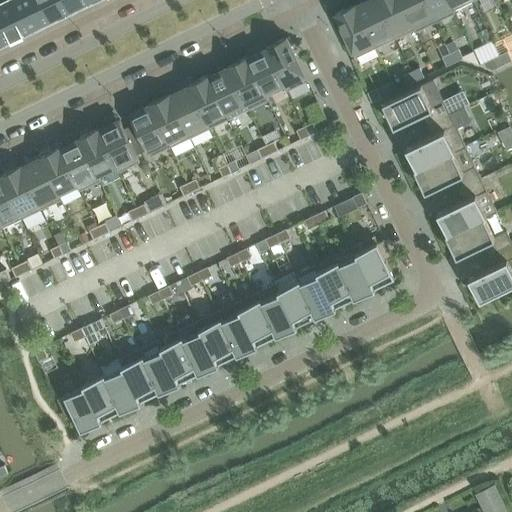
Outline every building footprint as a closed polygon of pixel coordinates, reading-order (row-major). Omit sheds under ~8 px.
[(14,0),(4,0),(0,2),(0,19),(2,23),(10,41),(20,36),(21,36),(30,31),(14,0)] [(38,0),(14,0),(30,31),(50,22),(38,0)] [(62,0),(38,0),(50,22),(69,13),(62,0)] [(87,0),(62,0),(69,13),(89,3),(87,0)] [(383,13),(376,0),(368,0),(357,5),(356,3),(355,3),(364,22),(373,41),(376,48),(395,38),(392,32),(383,13)] [(403,4),(400,0),(376,0),(383,13),(392,32),(395,38),(415,29),(412,23),(403,4)] [(425,0),(400,0),(403,4),(412,23),(415,29),(416,28),(413,22),(432,13),(425,0)] [(449,0),(425,0),(432,13),(450,4),(453,11),(454,10),(451,4),(449,0)] [(449,0),(451,4),(454,10),(473,1),(473,0),(449,0)] [(364,22),(355,3),(335,13),(344,32),(353,51),(356,57),(376,48),(373,41),(364,22)] [(0,19),(0,45),(10,41),(2,23),(0,19)] [(296,55),(287,36),(266,46),(276,65),(277,68),(285,84),(288,90),(308,80),(305,74),(298,58),(296,55)] [(276,65),(266,46),(267,49),(249,57),(248,55),(247,56),(256,75),(265,93),(268,100),(270,99),(267,92),(283,84),(286,91),(288,90),(285,84),(277,68),(276,65)] [(463,57),(459,48),(450,52),(455,62),(463,58),(463,57)] [(474,51),(463,57),(463,58),(464,59),(480,65),(474,51)] [(511,60),(511,59),(508,51),(499,55),(504,64),(511,60)] [(455,62),(450,52),(442,56),(447,66),(455,62)] [(499,55),(491,59),(496,68),(504,64),(499,55)] [(256,75),(247,56),(228,65),(237,84),(246,102),(249,109),(268,100),(265,93),(256,75)] [(237,84),(228,65),(227,65),(228,67),(210,76),(209,74),(208,74),(217,93),(226,112),(229,118),(249,109),(246,102),(237,84)] [(424,76),(420,67),(411,71),(416,81),(424,76)] [(416,81),(411,71),(403,75),(408,85),(416,81)] [(217,93),(208,74),(189,84),(198,103),(207,121),(210,128),(229,118),(226,112),(217,93)] [(198,103),(189,84),(188,84),(189,86),(171,95),(170,92),(169,93),(178,112),(187,130),(191,137),(210,128),(207,121),(198,103)] [(427,124),(450,113),(444,100),(432,106),(421,85),(383,103),(394,127),(421,113),(427,124)] [(381,97),(377,88),(368,92),(372,102),(381,97)] [(178,112),(169,93),(150,102),(159,122),(168,140),(171,147),(191,137),(187,130),(178,112)] [(159,122),(150,102),(149,103),(150,105),(131,115),(147,150),(151,157),(171,147),(168,140),(159,122)] [(432,135),(406,147),(416,168),(465,144),(450,113),(427,124),(432,135)] [(137,155),(120,119),(100,129),(99,127),(98,127),(108,147),(117,165),(120,171),(140,161),(137,155)] [(318,131),(313,122),(305,126),(310,135),(318,131)] [(310,135),(305,126),(297,130),(301,139),(310,135)] [(108,147),(98,127),(79,137),(88,155),(97,174),(100,181),(101,180),(98,174),(115,165),(118,172),(120,171),(117,165),(108,147)] [(88,155),(79,137),(78,137),(79,139),(62,148),(60,145),(59,146),(68,165),(78,184),(81,190),(100,181),(97,174),(88,155)] [(279,150),(274,141),(266,145),(271,154),(279,150)] [(481,178),(465,144),(416,168),(415,169),(426,191),(453,178),(458,189),(481,178)] [(271,154),(266,145),(258,149),(262,158),(271,154)] [(68,165),(59,146),(40,155),(49,174),(58,193),(61,199),(63,199),(59,192),(76,184),(79,191),(81,190),(78,184),(68,165)] [(49,174),(40,155),(39,156),(40,158),(23,166),(21,164),(20,165),(29,183),(39,203),(42,209),(61,199),(58,193),(49,174)] [(240,169),(235,159),(227,163),(232,173),(240,169)] [(232,173),(227,163),(219,167),(223,177),(232,173)] [(29,183),(20,165),(1,174),(10,193),(19,212),(22,218),(42,209),(39,203),(29,183)] [(10,193),(1,174),(0,174),(2,177),(0,177),(0,221),(3,227),(22,218),(19,212),(10,193)] [(201,187),(197,178),(188,182),(193,192),(201,187)] [(487,217),(498,211),(481,178),(458,189),(463,200),(438,212),(447,233),(486,214),(487,217)] [(193,192),(188,182),(180,186),(184,196),(193,192)] [(366,203),(361,192),(353,196),(358,207),(366,203)] [(150,212),(145,203),(137,207),(141,216),(150,212)] [(141,216),(137,207),(128,211),(133,220),(141,216)] [(315,215),(319,223),(330,218),(325,209),(315,215)] [(447,233),(446,233),(457,256),(484,243),(489,254),(511,242),(511,241),(507,230),(494,236),(486,217),(487,217),(486,214),(447,233)] [(315,215),(305,220),(309,228),(319,223),(315,215)] [(111,231),(106,222),(98,226),(102,235),(111,231)] [(102,235),(98,226),(90,230),(94,239),(102,235)] [(287,228),(276,233),(280,242),(291,237),(287,228)] [(276,233),(266,238),(270,247),(280,242),(276,233)] [(375,235),(355,245),(373,281),(376,287),(395,277),(392,271),(386,259),(393,256),(385,239),(378,242),(375,235)] [(72,250),(67,240),(59,244),(63,254),(72,250)] [(480,300),(511,285),(511,242),(489,254),(494,265),(469,277),(480,300)] [(63,254),(59,244),(51,248),(55,258),(63,254)] [(355,245),(336,254),(353,290),(357,298),(376,288),(375,287),(376,287),(373,281),(355,245)] [(237,252),(242,261),(252,256),(248,247),(237,252)] [(237,252),(227,257),(231,266),(242,261),(237,252)] [(333,255),(336,262),(319,270),(333,300),(337,307),(337,306),(354,297),(354,299),(357,298),(353,290),(336,254),(333,255)] [(33,269),(29,259),(20,263),(25,273),(33,269)] [(25,273),(20,263),(12,267),(16,277),(25,273)] [(319,270),(316,264),(295,274),(298,280),(299,280),(314,309),(317,317),(337,307),(333,300),(319,270)] [(209,266),(198,271),(202,280),(213,275),(209,266)] [(6,269),(0,271),(0,284),(11,279),(6,269)] [(198,271),(188,276),(192,285),(202,280),(198,271)] [(315,318),(317,317),(314,309),(299,280),(298,280),(280,289),(294,319),(298,326),(298,324),(315,316),(315,318)] [(277,283),(256,292),(259,299),(260,299),(275,328),(278,336),(298,326),(294,319),(280,289),(277,283)] [(159,290),(163,298),(174,293),(170,285),(159,290)] [(159,290),(149,295),(153,304),(163,298),(159,290)] [(275,328),(260,299),(259,299),(256,292),(238,301),(241,308),(255,338),(258,344),(258,343),(276,335),(277,336),(278,336),(275,328)] [(220,318),(221,318),(235,347),(239,355),(259,345),(258,344),(255,338),(241,308),(238,301),(217,311),(220,318)] [(131,303),(120,309),(124,317),(135,312),(131,303)] [(120,309),(110,314),(114,322),(124,317),(120,309)] [(235,347),(221,318),(220,318),(217,311),(198,320),(216,357),(218,362),(219,362),(237,354),(237,355),(239,355),(235,347)] [(216,357),(198,320),(178,330),(182,337),(196,366),(200,374),(211,368),(220,364),(219,362),(218,362),(216,357)] [(92,322),(81,327),(86,336),(96,331),(92,322)] [(81,327),(71,332),(75,341),(86,336),(81,327)] [(163,346),(162,346),(176,376),(180,383),(181,382),(180,381),(198,373),(198,374),(200,374),(196,366),(182,337),(163,346)] [(139,349),(142,355),(157,385),(160,392),(180,383),(176,376),(162,346),(163,346),(160,339),(139,349)] [(44,345),(35,349),(40,360),(49,356),(44,345)] [(142,355),(123,365),(137,395),(141,402),(142,401),(142,400),(159,391),(159,393),(160,392),(157,385),(142,355)] [(122,365),(123,367),(106,375),(105,373),(103,374),(118,404),(121,411),(141,402),(137,395),(123,365),(122,365)] [(103,374),(83,384),(98,414),(101,421),(103,420),(103,418),(120,410),(121,412),(121,411),(118,404),(103,374)] [(83,384),(84,386),(65,395),(58,398),(66,415),(73,412),(82,430),(101,421),(98,414),(83,384)] [(0,476),(9,472),(5,464),(0,466),(0,476)] [(507,511),(494,484),(476,493),(485,511),(507,511)]
